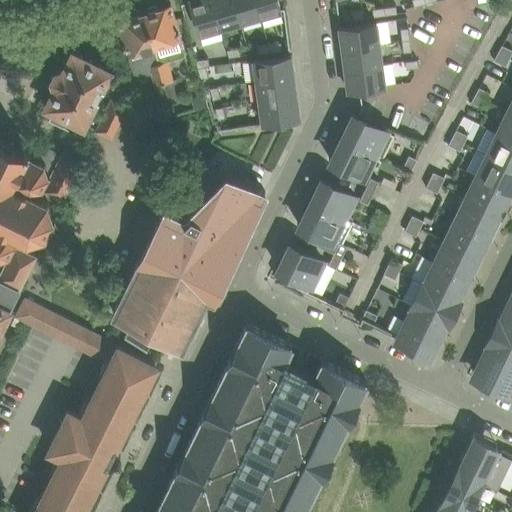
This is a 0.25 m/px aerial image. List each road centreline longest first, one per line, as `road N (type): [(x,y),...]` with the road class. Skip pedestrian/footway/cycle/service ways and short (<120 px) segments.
road 1 (residential): [(309,0),(323,102),(234,288)]
road 2 (residential): [(234,288),(123,511)]
road 3 (residential): [(443,390),(234,288)]
road 4 (residential): [(443,390),(511,247)]
